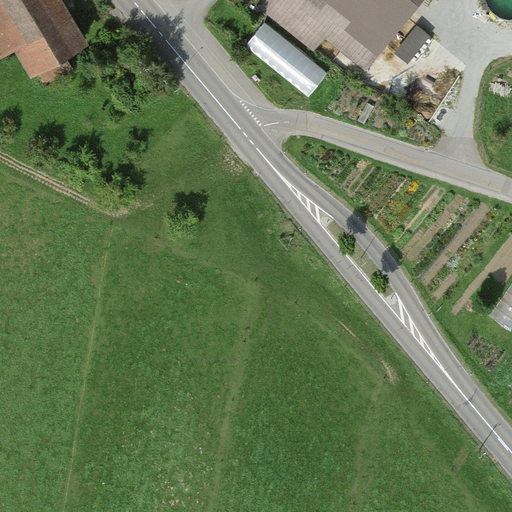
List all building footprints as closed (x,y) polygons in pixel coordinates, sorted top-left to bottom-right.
[(95,47),(65,0),(0,0),(0,65),(16,56),(34,85),(95,47)] [(432,0),(278,0),(269,12),(366,87),(432,0)] [(511,0),(488,0),(489,1),(492,9),(497,15),(505,20),(511,21),(511,0)] [(312,97),(332,74),(270,20),(249,43),(312,97)] [(511,284),(492,315),(511,328),(511,284)]
